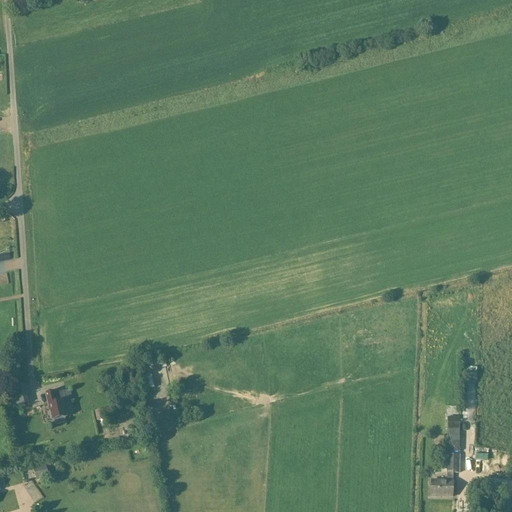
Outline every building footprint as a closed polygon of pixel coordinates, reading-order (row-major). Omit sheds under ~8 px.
[(128,366),(118,367),(119,376),(132,375),(131,367),(128,367),(128,366)] [(464,382),(464,420),(475,420),(476,382),(464,382)] [(13,405),(28,402),(24,387),(10,390),(13,405)] [(64,391),(54,394),(53,392),(45,393),(49,413),(50,413),(52,421),(67,418),(63,401),(66,401),(64,391)] [(95,412),(97,422),(102,421),(103,424),(108,423),(105,409),(95,412)] [(23,417),(15,419),(21,442),(36,438),(32,419),(24,421),(23,417)] [(459,451),(459,417),(447,417),(447,435),(447,451),(459,451)] [(447,474),(447,482),(431,481),(431,497),(452,498),(453,482),(453,474),(460,474),(460,456),(447,456),(446,473),(446,474),(447,474)] [(32,470),(37,481),(51,475),(46,464),(32,470)]
